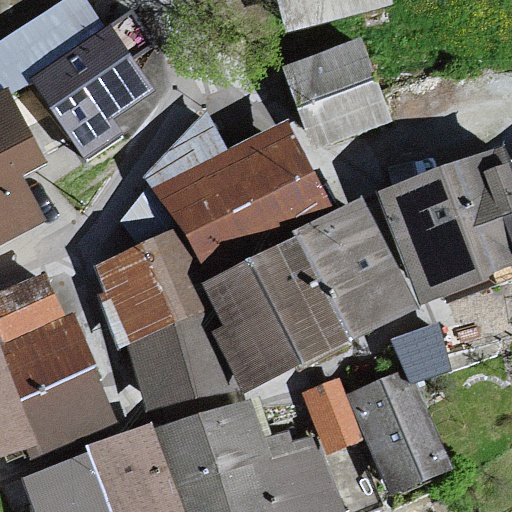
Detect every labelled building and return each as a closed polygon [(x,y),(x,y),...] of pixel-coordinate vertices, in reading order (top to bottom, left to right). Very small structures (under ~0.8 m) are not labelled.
[(110,118),(149,87),(132,60),(157,44),(134,8),(101,29),(92,13),(83,0),(66,0),(0,41),(0,91),(33,71),(87,156),(120,134),(110,118)] [(390,2),(390,0),(283,0),(291,29),(390,2)] [(311,59),(285,68),(316,155),(396,123),(362,39),(311,59)] [(0,94),(0,245),(47,224),(26,180),(48,167),(13,99),(9,90),(0,94)] [(209,110),(144,181),(181,229),(205,285),(298,240),(294,235),(337,213),(291,121),(231,151),(209,110)] [(511,176),(500,149),(382,200),(420,310),(511,264),(511,176)] [(337,213),(294,235),(298,240),(353,346),(420,310),(364,199),(337,213)] [(108,293),(103,295),(122,342),(206,308),(175,234),(132,251),(97,265),(108,293)] [(298,240),(205,285),(215,309),(225,328),(215,333),(248,399),(353,346),(298,240)] [(50,277),(0,296),(0,340),(24,407),(99,371),(50,277)] [(204,314),(124,352),(154,425),(248,399),(215,333),(204,314)] [(0,453),(30,442),(0,358),(0,453)] [(122,437),(99,371),(24,407),(40,450),(26,461),(44,474),(122,437)] [(407,373),(347,395),(394,505),(454,478),(407,373)] [(341,379),(303,393),(318,436),(326,456),(363,442),(347,395),(341,379)] [(248,399),(154,425),(187,511),(344,511),(326,456),(318,436),(295,443),(291,431),(273,437),(260,398),(248,399)] [(44,474),(24,482),(34,511),(187,511),(154,425),(122,437),(89,449),(89,456),(44,474)]
